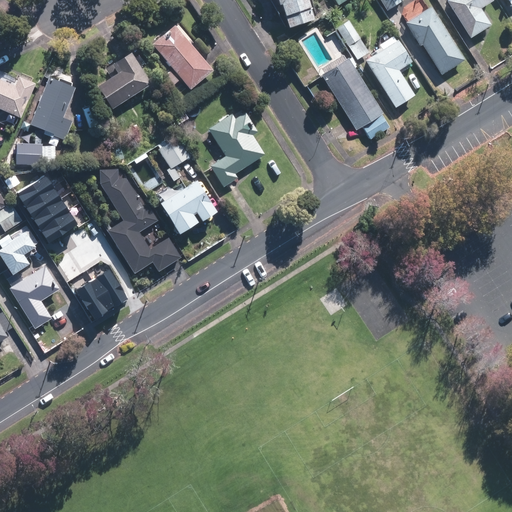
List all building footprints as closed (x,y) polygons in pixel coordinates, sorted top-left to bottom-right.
[(279,0),(281,4),(284,3),(291,25),(316,17),(309,0),(279,0)] [(401,0),(381,0),(387,9),(401,0)] [(491,1),(490,0),(448,0),(446,1),(469,38),(489,25),(479,9),(491,1)] [(407,22),(421,44),(424,43),(443,73),(466,59),(432,7),(407,22)] [(338,28),(358,59),(373,49),(353,18),(338,28)] [(154,43),(192,89),(215,69),(177,24),(154,43)] [(412,60),(399,39),(367,59),(397,107),(416,95),(399,68),(412,60)] [(114,108),(153,83),(133,51),(119,60),(124,69),(100,85),(114,108)] [(391,124),(349,58),(323,74),(365,141),(391,124)] [(172,86),(180,79),(172,70),(164,77),(172,86)] [(0,106),(22,117),(37,83),(21,75),(17,84),(0,76),(0,106)] [(66,139),(74,121),(65,117),(77,87),(51,76),(32,123),(56,133),(55,135),(66,139)] [(174,115),(179,124),(189,118),(184,109),(174,115)] [(210,128),(227,156),(212,165),(225,186),(239,177),(236,172),(266,154),(254,134),(259,131),(247,111),(236,118),(233,114),(210,128)] [(160,148),(172,167),(168,169),(175,180),(180,176),(174,166),(193,155),(181,135),(160,148)] [(44,143),(18,142),(17,163),(43,164),(44,143)] [(107,191),(125,219),(108,230),(136,273),(154,261),(160,271),(183,256),(170,236),(152,248),(141,231),(159,219),(149,204),(146,206),(127,177),(120,178),(119,168),(101,169),(102,183),(107,191)] [(47,177),(18,194),(25,205),(54,188),(47,177)] [(198,210),(204,219),(218,210),(198,179),(162,201),(181,232),(200,220),(195,212),(198,210)] [(54,188),(25,205),(31,217),(61,199),(54,188)] [(61,199),(31,217),(39,229),(69,211),(62,198),(61,199)] [(12,203),(0,210),(0,221),(6,231),(23,221),(12,203)] [(77,224),(69,211),(39,229),(47,242),(77,224)] [(35,247),(26,232),(8,243),(9,244),(0,249),(0,253),(13,274),(30,264),(24,254),(35,247)] [(46,266),(11,288),(36,328),(52,318),(41,301),(60,289),(46,266)] [(93,281),(110,309),(127,299),(110,271),(93,281)] [(110,309),(93,281),(77,291),(94,319),(110,309)] [(0,341),(9,336),(7,331),(13,327),(3,311),(0,313),(0,341)]
